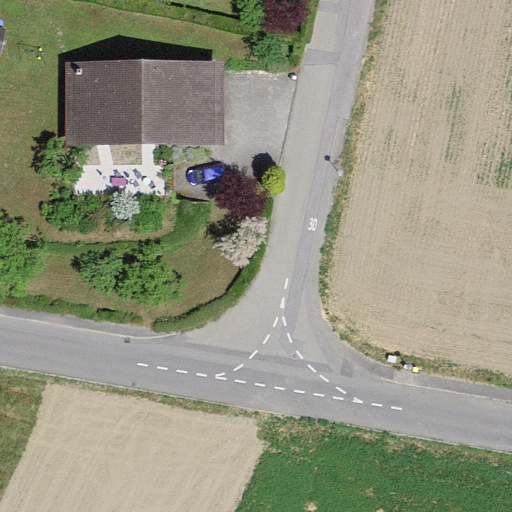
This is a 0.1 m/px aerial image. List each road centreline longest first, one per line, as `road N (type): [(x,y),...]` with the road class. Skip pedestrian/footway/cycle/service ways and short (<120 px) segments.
road 1 (residential): [(270,390),(344,0)]
road 2 (residential): [(0,343),(270,390)]
road 3 (residential): [(270,390),(511,430)]
